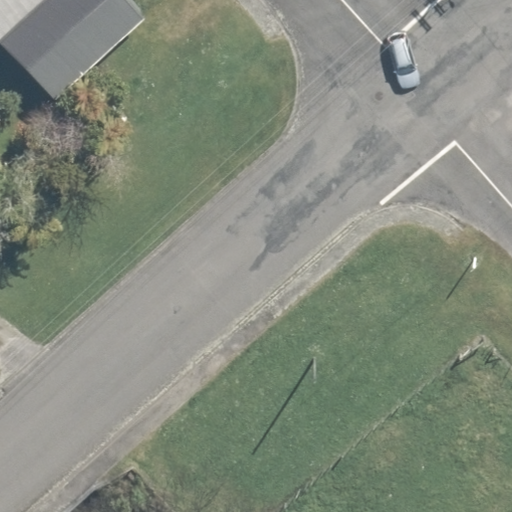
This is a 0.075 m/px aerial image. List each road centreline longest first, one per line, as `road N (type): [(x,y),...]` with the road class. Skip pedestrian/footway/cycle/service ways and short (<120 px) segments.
road 1 (residential): [(0,457),(420,85)]
road 2 (residential): [(420,85),(511,195)]
road 3 (residential): [(420,85),(511,4)]
